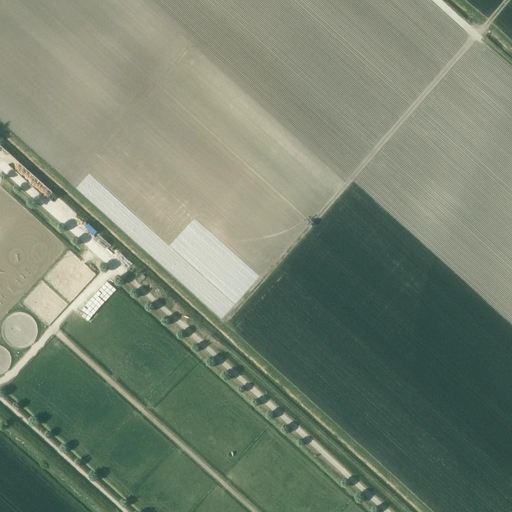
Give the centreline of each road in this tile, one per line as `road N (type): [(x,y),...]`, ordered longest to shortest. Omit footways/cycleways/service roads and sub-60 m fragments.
road 1 (track): [(387,511),(127,277)]
road 2 (track): [(0,397),(125,511)]
